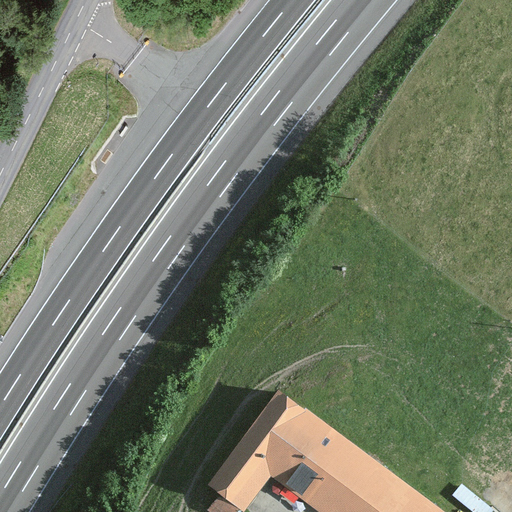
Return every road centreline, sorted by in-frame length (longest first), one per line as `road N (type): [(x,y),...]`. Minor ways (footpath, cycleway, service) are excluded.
road 1 (motorway): [(1,511),(164,258),(364,0)]
road 2 (motorway): [(292,0),(161,168),(0,407)]
road 3 (tertiary): [(0,177),(86,0)]
